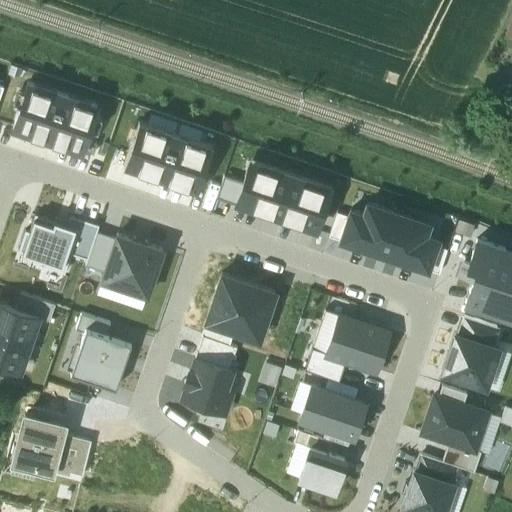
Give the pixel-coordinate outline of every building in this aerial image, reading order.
[(98,104),(26,79),(10,128),(81,152),(98,104)] [(123,165),(197,189),(212,143),(139,119),(123,165)] [(282,216),(316,227),(326,197),(321,195),(325,184),(254,160),(250,171),(246,169),(243,180),(236,200),(268,211),(268,213),(282,218),(282,216)] [(236,200),(243,180),(223,173),(215,195),(235,202),(236,200)] [(340,238),(428,267),(436,243),(438,237),(425,232),(428,222),(367,201),(363,212),(350,208),(348,213),(340,238)] [(328,234),(340,238),(348,213),(336,210),(328,234)] [(61,221),(35,212),(29,230),(25,228),(18,249),(45,258),(43,264),(64,271),(71,252),(79,227),(66,223),(61,221)] [(71,252),(87,257),(95,231),(98,223),(69,214),(66,223),(79,227),(71,252)] [(114,237),(95,231),(87,257),(84,263),(103,269),(114,237)] [(115,233),(114,237),(103,269),(100,278),(145,294),(161,249),(115,233)] [(472,276),(464,302),(508,317),(511,306),(511,249),(476,237),(468,261),(464,260),(460,272),(472,276)] [(436,243),(428,267),(438,271),(446,247),(436,243)] [(222,271),(205,320),(233,330),(259,339),(276,290),(222,271)] [(20,290),(15,307),(38,314),(50,318),(55,302),(20,290)] [(15,307),(0,301),(0,331),(29,341),(38,314),(15,307)] [(82,311),(77,325),(86,328),(86,327),(105,333),(109,320),(82,311)] [(325,351),(346,358),(375,368),(388,329),(338,312),(325,351)] [(462,313),(456,330),(492,343),(498,325),(462,313)] [(204,333),(229,342),(233,330),(205,320),(201,332),(204,333)] [(72,368),(113,382),(127,341),(105,333),(86,327),(86,328),(72,368)] [(456,330),(453,330),(440,369),(485,384),(485,382),(498,345),(492,343),(456,330)] [(29,341),(0,331),(0,361),(20,368),(29,341)] [(204,333),(196,356),(229,367),(237,344),(229,342),(204,333)] [(304,367),(339,379),(346,358),(325,351),(311,346),(304,367)] [(182,395),(224,409),(230,391),(225,389),(232,368),(229,367),(196,356),(191,369),(188,368),(184,382),(186,383),(182,395)] [(441,382),(438,393),(463,401),(466,391),(441,382)] [(364,400),(310,383),(306,397),(359,415),(364,400)] [(474,446),(487,410),(463,401),(438,393),(434,391),(421,429),(448,439),(473,448),(474,446)] [(359,415),(306,397),(300,415),(353,432),(359,415)] [(511,406),(505,404),(499,418),(511,423),(511,406)] [(63,422),(24,413),(17,443),(13,442),(10,453),(14,454),(13,459),(51,469),(61,430),(63,422)] [(307,444),(327,451),(331,439),(297,427),(293,439),(307,444)] [(82,472),(90,438),(61,430),(51,469),(69,473),(70,470),(82,472)] [(448,439),(441,458),(455,463),(473,469),(480,449),(474,446),(473,448),(448,439)] [(296,475),(334,488),(345,457),(327,451),(307,444),(296,475)] [(421,451),(415,468),(449,480),(455,463),(441,458),(421,451)] [(426,511),(441,511),(453,481),(449,480),(415,468),(413,468),(401,503),(426,511)]
